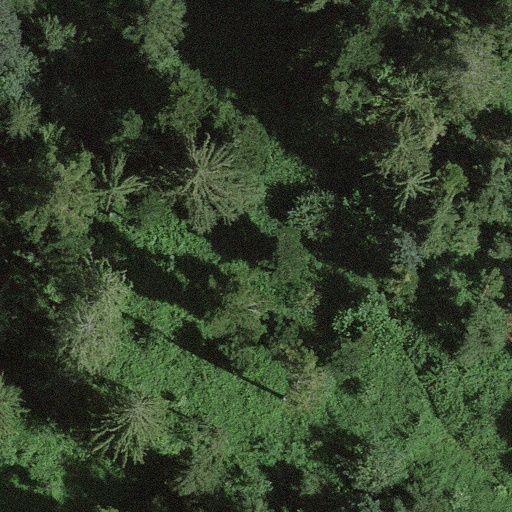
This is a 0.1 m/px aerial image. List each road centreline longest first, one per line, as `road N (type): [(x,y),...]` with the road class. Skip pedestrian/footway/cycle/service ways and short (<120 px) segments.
road 1 (track): [(213,0),(309,129),(345,204),(367,287),(462,438),(511,498)]
road 2 (track): [(0,459),(145,456),(305,467),(482,462)]
